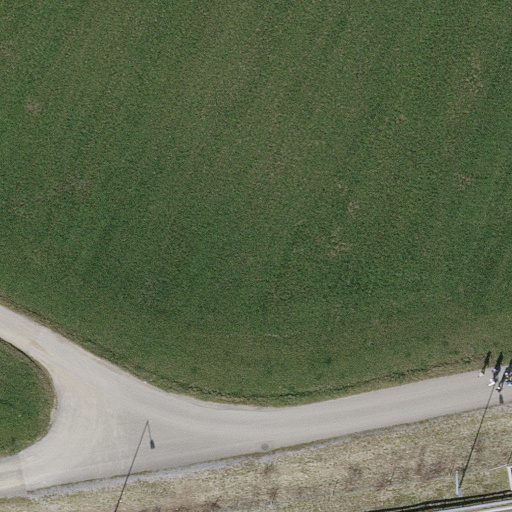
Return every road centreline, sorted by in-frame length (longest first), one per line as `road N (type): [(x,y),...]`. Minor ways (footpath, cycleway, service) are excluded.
road 1 (track): [(511,382),(139,455)]
road 2 (track): [(139,455),(67,361),(0,320)]
road 3 (track): [(0,478),(139,455)]
